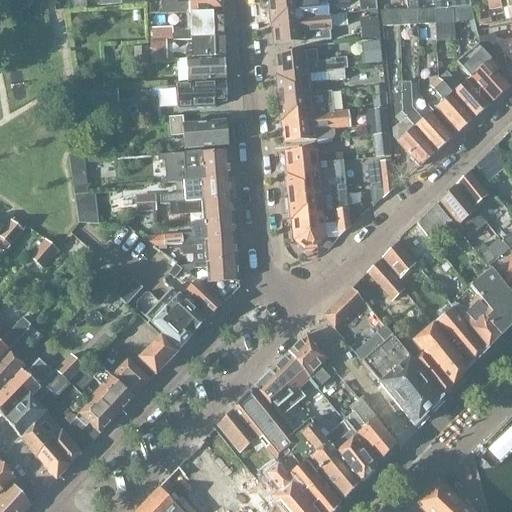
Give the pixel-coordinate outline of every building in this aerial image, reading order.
[(178,15),(190,14),(222,13),(221,0),(188,0),(189,2),(160,4),(161,16),(178,15)] [(302,8),(301,0),(293,0),(269,2),(271,25),(272,25),(304,21),(304,19),(329,17),(328,7),(315,8),(315,7),(302,8)] [(375,0),(362,0),(363,12),(376,11),(375,0)] [(468,0),(434,0),(435,11),(470,8),(468,0)] [(501,9),(499,0),(487,3),(489,11),(501,9)] [(333,22),(357,21),(356,2),(332,3),(333,22)] [(435,10),(417,11),(417,26),(435,25),(435,12),(435,10)] [(382,27),(399,26),(398,12),(398,11),(381,12),(382,27)] [(417,11),(398,12),(399,26),(417,26),(417,11)] [(452,11),(435,12),(435,25),(453,24),(452,11)] [(224,37),(222,13),(190,14),(190,18),(191,30),(172,30),(172,42),(191,41),(191,38),(224,37)] [(153,49),(172,49),(170,16),(151,17),(153,49)] [(304,21),(272,25),(274,47),(331,41),(330,32),(331,32),(329,17),(304,19),(304,21)] [(480,48),(489,59),(509,52),(510,55),(511,54),(511,40),(504,43),(497,39),(494,40),(493,36),(478,39),(480,48)] [(224,58),(224,37),(191,38),(191,41),(192,59),(224,58)] [(361,44),(363,66),(382,64),(379,42),(361,44)] [(477,45),(456,64),(459,67),(493,104),(509,89),(496,74),(487,64),(491,61),(488,59),(480,48),(477,45)] [(148,65),(147,48),(134,49),(135,65),(148,65)] [(316,52),(275,56),(277,78),(309,75),(309,76),(328,74),(327,73),(344,71),(348,70),(347,59),(330,61),(331,62),(317,64),(316,52)] [(511,54),(510,55),(509,52),(489,59),(496,67),(506,65),(507,66),(511,64),(511,54)] [(226,81),(224,58),(186,60),(187,83),(226,81)] [(345,81),(344,71),(327,73),(328,74),(329,83),(345,81)] [(445,74),(438,81),(473,121),(490,107),(466,81),(458,89),(445,74)] [(311,97),(311,95),(309,76),(309,75),(277,78),(276,78),(278,101),(311,97)] [(176,76),(157,77),(158,97),(177,97),(176,76)] [(473,121),(438,81),(431,87),(444,102),(435,109),(458,135),(473,121)] [(420,168),(436,154),(413,129),(401,114),(402,112),(401,96),(401,84),(401,83),(393,84),(395,119),(399,124),(392,130),(392,138),(397,143),(420,168)] [(409,84),(401,84),(401,96),(402,112),(401,114),(413,129),(436,154),(452,140),(429,114),(422,121),(409,106),(412,104),(410,95),(409,84)] [(226,85),(177,86),(177,110),(214,109),(214,103),(226,103),(226,85)] [(371,89),(373,109),(387,108),(385,87),(371,89)] [(331,93),(325,94),(311,95),(311,97),(278,101),(281,122),(313,119),(313,117),(333,115),(331,93)] [(348,113),(338,114),(333,115),(313,117),(313,119),(281,122),(284,145),(333,139),(334,138),(334,129),(349,128),(348,113)] [(184,150),(227,146),(225,123),(183,126),(183,117),(169,118),(171,137),(183,137),(184,150)] [(387,135),(373,136),(376,159),(391,158),(387,135)] [(284,154),(287,176),(332,172),(331,164),(331,162),(318,163),(317,151),(284,154)] [(491,152),(475,167),(489,184),(506,167),(491,152)] [(198,170),(199,182),(230,179),(230,175),(232,171),(229,167),(228,153),(185,156),(185,159),(158,162),(158,172),(186,170),(187,172),(198,170)] [(82,155),(69,157),(74,196),(87,195),(85,163),(83,163),(82,155)] [(343,162),(331,164),(332,172),(287,176),(286,176),(288,199),(321,195),(320,185),(330,184),(330,176),(344,174),(343,162)] [(378,164),(383,199),(394,191),(390,162),(378,164)] [(163,192),(183,189),(180,171),(160,174),(163,192)] [(469,174),(455,187),(472,208),(487,196),(469,174)] [(230,183),(230,179),(199,182),(183,183),(184,195),(159,197),(160,206),(169,206),(169,205),(232,200),(231,192),(233,187),(230,183)] [(469,239),(486,226),(455,188),(439,203),(469,239)] [(155,195),(136,196),(136,213),(155,212),(155,195)] [(323,217),(335,216),(335,212),(347,210),(346,203),(323,206),(321,195),(288,199),(290,221),(291,220),(323,217)] [(232,209),(232,200),(169,205),(169,206),(170,217),(202,215),(203,223),(234,220),(235,212),(232,209)] [(436,206),(417,225),(430,242),(449,222),(436,206)] [(351,228),(347,210),(335,212),(335,216),(336,221),(339,239),(351,228)] [(329,222),(336,221),(335,216),(323,217),(291,220),(293,242),(304,251),(317,250),(326,239),(324,226),(329,225),(329,222)] [(10,222),(4,229),(0,233),(0,245),(6,251),(9,248),(10,248),(23,232),(25,229),(13,219),(10,222)] [(190,224),(191,235),(163,237),(164,247),(182,246),(235,242),(234,234),(236,229),(233,225),(234,220),(203,223),(190,224)] [(417,225),(397,243),(415,265),(421,260),(429,269),(440,259),(432,249),(434,248),(430,242),(417,225)] [(511,234),(501,244),(508,252),(511,256),(511,234)] [(42,271),(58,252),(45,241),(29,260),(42,271)] [(235,250),(235,242),(182,246),(182,257),(192,256),(193,266),(194,265),(236,262),(236,258),(238,253),(235,250)] [(415,265),(397,244),(381,260),(399,281),(415,265)] [(487,268),(495,262),(482,246),(474,252),(487,268)] [(511,256),(508,252),(495,262),(487,268),(505,289),(508,293),(511,297),(511,256)] [(236,262),(194,265),(194,270),(206,269),(208,286),(225,303),(238,289),(237,275),(239,270),(237,266),(236,262)] [(378,263),(367,274),(393,301),(405,290),(378,263)] [(181,270),(175,265),(167,275),(174,280),(181,270)] [(490,273),(468,291),(503,334),(511,325),(511,297),(508,293),(507,293),(490,273)] [(142,289),(133,281),(117,298),(126,306),(142,289)] [(183,295),(181,298),(171,289),(153,308),(160,315),(151,324),(177,350),(203,323),(204,324),(221,305),(196,281),(183,295)] [(351,290),(323,317),(334,331),(362,303),(351,290)] [(503,334),(468,291),(451,308),(488,350),(503,334)] [(469,369),(487,351),(452,310),(433,327),(469,369)] [(22,319),(0,343),(0,362),(8,354),(23,336),(25,334),(25,333),(29,329),(31,326),(22,319)] [(30,328),(29,329),(25,333),(25,334),(23,336),(34,346),(41,338),(30,328)] [(441,400),(410,360),(411,359),(384,328),(376,335),(384,344),(361,363),(380,386),(414,428),(441,400)] [(414,363),(442,399),(468,370),(432,328),(414,344),(423,354),(414,363)] [(318,391),(329,379),(318,369),(325,361),(306,337),(288,355),(306,377),(318,391)] [(138,361),(155,377),(176,354),(161,338),(138,361)] [(0,362),(0,396),(25,375),(21,372),(24,368),(8,354),(0,362)] [(288,381),(294,388),(304,376),(288,356),(269,374),(280,388),(288,381)] [(67,384),(82,369),(71,358),(56,373),(67,384)] [(78,416),(75,419),(64,431),(74,440),(87,426),(93,431),(80,445),(85,450),(99,435),(133,399),(150,382),(126,360),(110,377),(96,364),(76,386),(82,392),(93,380),(100,387),(86,402),(88,404),(77,416),(78,416)] [(36,406),(49,392),(57,399),(69,387),(56,373),(43,386),(43,385),(39,389),(6,422),(20,440),(44,413),(45,413),(36,406)] [(303,399),(294,388),(288,381),(280,388),(269,374),(252,392),(296,447),(306,459),(306,463),(309,461),(344,502),(360,484),(337,456),(332,451),(309,423),(298,433),(278,408),(290,398),(296,405),(303,399)] [(39,389),(25,375),(0,396),(0,415),(6,422),(39,389)] [(276,464),(296,447),(252,392),(233,411),(257,441),(276,464)] [(239,455),(249,447),(257,441),(233,411),(217,428),(239,455)] [(55,481),(80,456),(44,413),(20,440),(55,481)] [(352,433),(378,465),(397,446),(375,420),(365,429),(353,415),(344,423),(352,433)] [(337,456),(360,484),(378,465),(352,433),(332,451),(337,456)] [(306,459),(296,447),(289,454),(300,467),(287,478),(314,511),(335,511),(341,507),(306,463),(306,459)] [(0,493),(14,480),(0,463),(0,493)] [(314,511),(287,478),(277,467),(265,477),(280,495),(273,501),(278,507),(281,511),(314,511)] [(423,511),(469,511),(438,482),(416,505),(423,511)] [(0,511),(25,511),(30,507),(13,487),(0,497),(0,511)] [(179,511),(176,508),(159,488),(147,500),(157,511),(179,511)] [(222,511),(209,489),(197,496),(205,511),(222,511)] [(157,511),(147,500),(136,511),(137,511),(157,511)]
